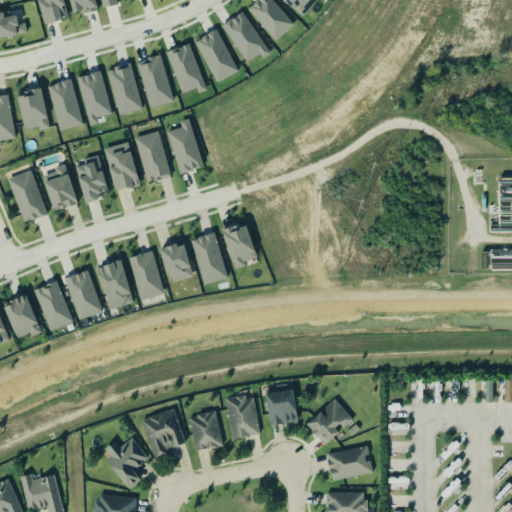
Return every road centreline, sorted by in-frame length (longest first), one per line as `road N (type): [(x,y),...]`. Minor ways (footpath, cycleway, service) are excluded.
road 1 (residential): [(0,269),(238,192)]
road 2 (residential): [(0,65),(179,22),(208,0)]
road 3 (residential): [(292,511),(287,466),(219,477),(169,496),(164,511)]
